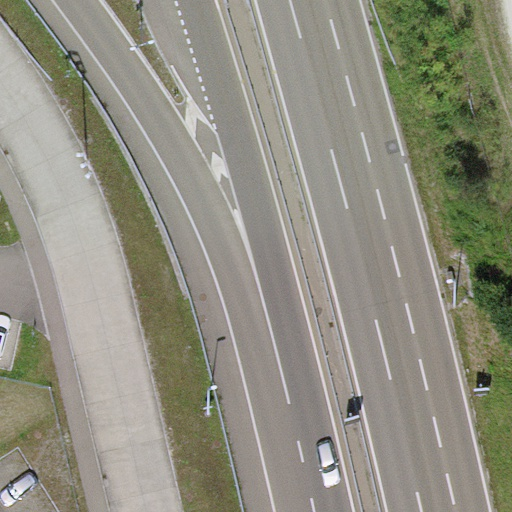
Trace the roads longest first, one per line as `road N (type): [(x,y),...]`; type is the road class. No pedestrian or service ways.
road 1 (motorway): [(433,511),(306,0)]
road 2 (motorway): [(197,0),(314,511)]
